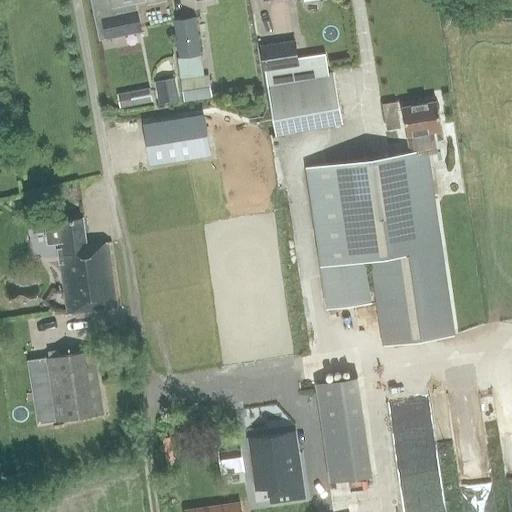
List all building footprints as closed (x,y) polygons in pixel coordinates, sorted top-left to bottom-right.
[(110,0),(112,7),(113,7),(114,13),(101,16),(101,18),(105,36),(105,39),(141,32),(135,2),(145,0),(146,0),(147,4),(163,1),(163,0),(110,0)] [(196,18),(172,21),(184,101),(211,97),(208,75),(204,75),(196,18)] [(259,47),(266,84),(326,73),(322,56),(298,60),(294,41),(259,47)] [(326,73),(266,84),(275,135),(342,122),(333,72),(326,73)] [(175,78),(154,82),(158,103),(179,99),(175,78)] [(153,101),(150,87),(117,94),(120,108),(153,101)] [(436,101),(402,107),(409,152),(426,150),(430,149),(435,144),(433,132),(441,130),(436,101)] [(209,155),(202,115),(143,125),(150,165),(209,155)] [(409,152),(306,167),(326,309),(370,303),(363,259),(371,258),(384,346),(453,336),(426,150),(409,152)] [(62,225),(47,227),(49,243),(57,242),(67,313),(120,306),(111,243),(112,243),(111,242),(86,245),(83,218),(61,221),(62,225)] [(45,358),(55,422),(103,414),(93,351),(59,356),(58,349),(48,351),(49,357),(45,358)] [(360,377),(317,384),(331,483),(374,476),(360,377)] [(267,438),(249,441),(254,470),(257,469),(260,488),(269,487),(271,502),(289,499),(303,497),(299,466),(295,467),(290,432),(267,436),(267,438)] [(240,449),(218,453),(221,474),(243,471),(240,449)]
